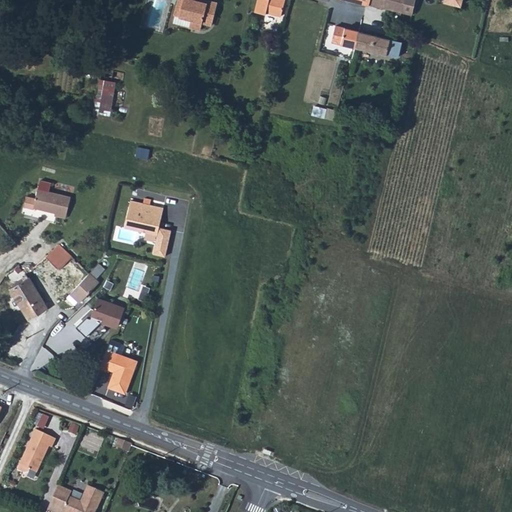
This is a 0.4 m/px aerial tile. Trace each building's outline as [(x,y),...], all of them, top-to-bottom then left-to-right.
[(177,0),(175,7),(180,8),(178,17),(190,20),(188,27),(200,30),(201,22),(212,25),(218,1),(213,0),(206,0),(206,2),(199,0),(177,0)] [(257,0),(255,12),(264,15),(265,12),(280,15),(283,0),(257,0)] [(382,0),(381,7),(390,9),(400,11),(411,14),(414,0),(382,0)] [(396,29),(406,32),(411,14),(400,11),(396,29)] [(341,43),(344,28),(333,25),(329,40),(339,42),(341,43)] [(341,43),(354,46),(358,31),(344,28),(341,43)] [(358,31),(354,46),(370,50),(374,35),(369,34),(358,31)] [(374,35),(370,50),(385,54),(387,45),(393,46),(395,40),(374,35)] [(115,83),(98,80),(94,101),(100,102),(98,116),(109,118),(115,83)] [(28,197),(26,208),(31,209),(35,210),(36,208),(57,213),(57,216),(69,218),(73,197),(51,192),(53,184),(42,182),(38,199),(28,197)] [(126,207),(122,226),(155,233),(161,206),(140,202),(139,210),(126,207)] [(58,243),(54,247),(45,255),(55,266),(57,268),(70,255),(68,254),(58,243)] [(32,266),(60,299),(65,295),(68,291),(85,274),(87,272),(70,255),(57,268),(55,266),(45,255),(32,266)] [(68,291),(76,299),(78,301),(86,293),(94,285),(97,282),(93,278),(99,273),(103,268),(96,262),(92,266),(87,272),(85,274),(68,291)] [(136,262),(128,295),(149,300),(152,287),(144,285),(149,266),(136,262)] [(18,263),(3,273),(6,278),(3,281),(5,284),(9,282),(11,285),(8,287),(17,302),(26,317),(45,306),(27,274),(25,274),(18,264),(18,263)] [(68,291),(65,295),(73,303),(76,299),(68,291)] [(96,297),(89,316),(99,320),(109,324),(109,322),(116,324),(123,306),(96,297)] [(135,359),(105,348),(98,366),(107,369),(108,368),(113,370),(107,385),(115,388),(124,391),(135,359)] [(36,425),(17,465),(20,466),(23,468),(27,468),(29,467),(30,465),(37,468),(49,442),(52,443),(56,435),(36,425)] [(81,452),(99,458),(104,442),(86,436),(81,452)] [(72,488),(58,482),(47,506),(54,509),(62,511),(63,509),(68,511),(74,511),(94,511),(104,489),(88,481),(81,497),(70,493),(72,488)]
